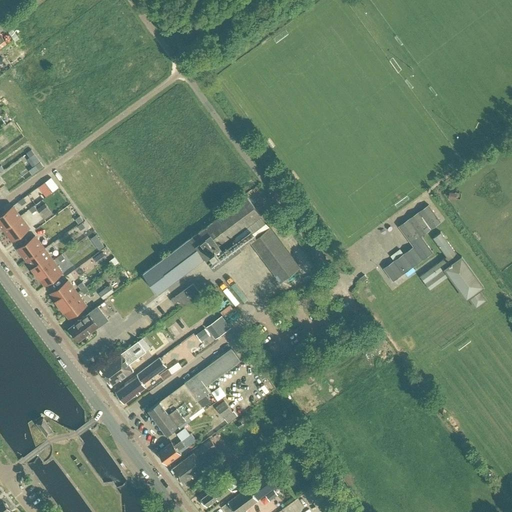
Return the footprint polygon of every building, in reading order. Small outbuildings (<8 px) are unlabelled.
[(8,31),(15,41),(19,38),(13,28),(8,31)] [(38,169),(43,166),(40,162),(35,165),(29,170),(32,174),(38,169)] [(58,187),(51,177),(45,181),(53,192),(58,187)] [(123,319),(205,258),(214,269),(242,247),(250,241),(280,281),(300,266),(270,226),(247,196),(108,299),(123,319)] [(49,208),(45,203),(37,209),(41,214),(49,208)] [(421,236),(441,222),(428,204),(398,226),(413,247),(383,268),(393,281),(433,252),(421,236)] [(13,205),(0,214),(0,224),(4,229),(21,216),(13,205)] [(21,216),(4,229),(12,241),(29,228),(21,216)] [(466,299),(468,297),(476,308),(486,300),(479,290),(484,286),(462,256),(459,258),(441,232),(432,238),(446,256),(420,276),(430,290),(449,276),(466,299)] [(35,235),(18,248),(27,261),(44,248),(35,235)] [(96,245),(99,249),(104,246),(101,241),(96,245)] [(44,248),(27,261),(36,273),(53,260),(44,248)] [(98,250),(92,256),(99,262),(104,256),(98,250)] [(53,260),(36,273),(45,285),(62,272),(53,260)] [(68,280),(50,293),(60,305),(77,292),(68,280)] [(77,285),(81,290),(86,286),(82,281),(77,285)] [(200,294),(193,284),(171,299),(174,304),(179,300),(183,306),(200,294)] [(109,285),(99,293),(103,299),(114,291),(109,285)] [(218,304),(223,300),(215,289),(210,293),(218,304)] [(77,292),(60,305),(69,318),(86,305),(77,292)] [(78,341),(107,319),(98,306),(69,328),(78,341)] [(206,326),(215,339),(225,332),(231,327),(222,315),(215,319),(206,326)] [(194,333),(200,340),(208,334),(203,327),(194,333)] [(138,341),(100,369),(111,384),(119,378),(120,380),(134,370),(129,363),(146,351),(138,341)] [(205,410),(202,406),(203,406),(198,400),(211,391),(207,385),(241,360),(231,348),(148,409),(167,433),(177,426),(180,429),(205,410)] [(126,383),(126,384),(116,391),(124,401),(133,394),(134,395),(146,387),(143,383),(166,367),(160,358),(126,383)] [(163,379),(172,373),(168,368),(160,374),(163,379)] [(224,417),(232,410),(224,400),(216,406),(224,417)] [(37,422),(47,435),(53,431),(43,418),(37,422)] [(290,433),(294,439),(300,434),(295,429),(290,433)] [(158,451),(167,463),(180,453),(178,451),(185,445),(187,447),(196,440),(191,433),(181,440),(174,445),(171,442),(158,451)] [(210,438),(198,446),(205,455),(216,447),(210,438)] [(193,477),(205,468),(194,452),(172,468),(182,482),(192,475),(193,477)] [(267,473),(228,502),(230,505),(224,509),(226,511),(240,511),(258,499),(276,485),(267,473)] [(216,498),(218,500),(231,490),(227,484),(235,478),(231,474),(208,491),(209,493),(202,498),(207,505),(216,498)] [(269,501),(277,495),(273,490),(266,495),(269,501)] [(0,511),(6,511),(10,510),(3,501),(0,503),(0,511)]
